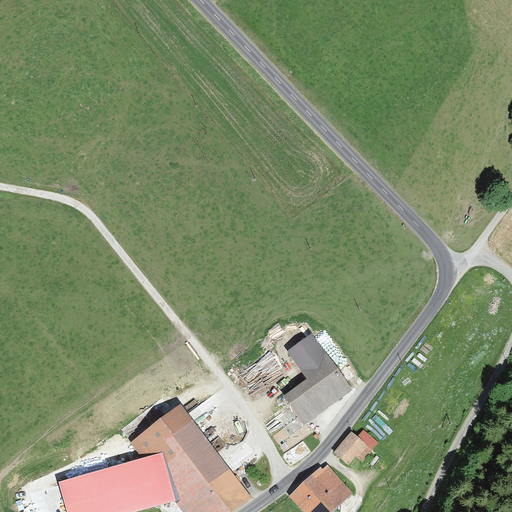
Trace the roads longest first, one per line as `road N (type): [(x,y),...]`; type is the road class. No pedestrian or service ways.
road 1 (track): [(0,190),(84,206),(230,386),(290,483)]
road 2 (tertiary): [(200,0),(448,266)]
road 3 (tertiary): [(448,266),(443,293),(335,438),(249,511)]
road 4 (track): [(511,342),(428,511)]
